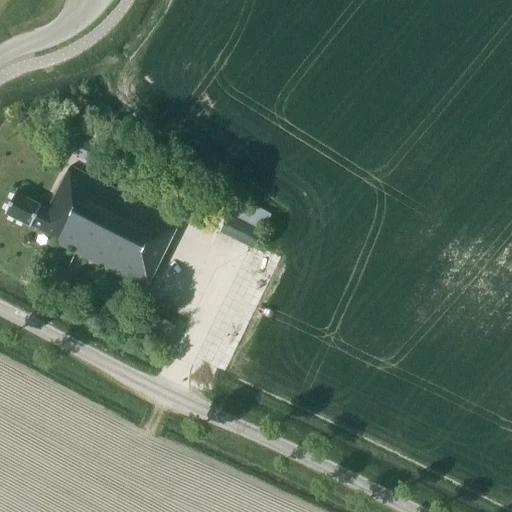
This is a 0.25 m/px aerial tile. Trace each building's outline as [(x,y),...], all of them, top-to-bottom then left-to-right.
[(76,140),(70,152),(91,164),(97,151),(76,140)] [(51,241),(146,288),(179,222),(68,167),(47,211),(40,207),(40,206),(14,194),(4,214),(30,227),(31,226),(53,237),(51,241)] [(253,249),(271,214),(237,197),(219,232),(253,249)] [(52,266),(47,278),(68,288),(73,275),(52,266)] [(139,307),(126,330),(163,349),(176,326),(139,307)]
